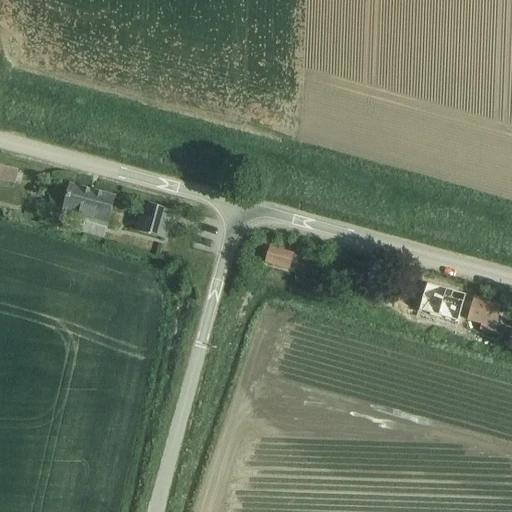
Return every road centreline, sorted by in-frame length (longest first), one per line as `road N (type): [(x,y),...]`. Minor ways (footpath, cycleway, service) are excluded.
road 1 (unclassified): [(154,511),(238,206)]
road 2 (unclassified): [(511,281),(238,206)]
road 3 (unclassified): [(238,206),(0,140)]
